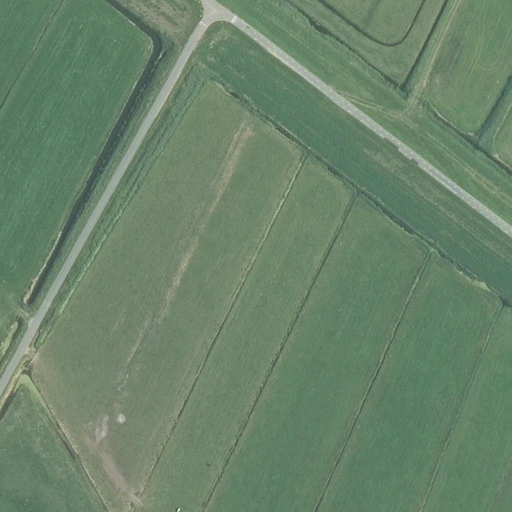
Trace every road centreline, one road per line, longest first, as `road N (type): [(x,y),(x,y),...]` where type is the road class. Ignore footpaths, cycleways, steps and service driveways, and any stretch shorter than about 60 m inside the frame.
road 1 (unclassified): [(0,393),(214,5)]
road 2 (tertiary): [(214,5),(511,233)]
road 3 (track): [(465,198),(407,118),(330,94)]
